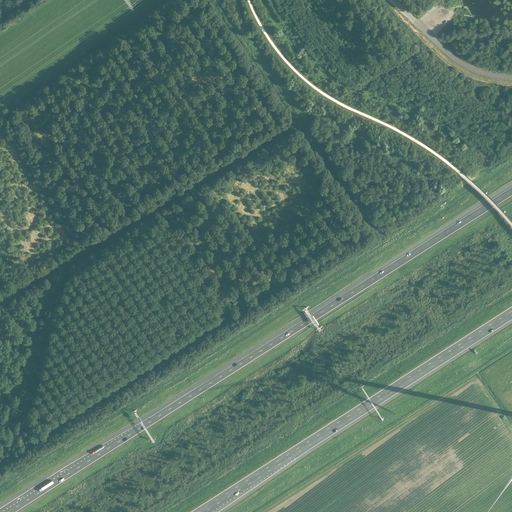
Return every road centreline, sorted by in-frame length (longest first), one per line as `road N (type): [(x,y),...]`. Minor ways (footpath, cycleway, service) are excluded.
road 1 (motorway): [(511,191),(8,511)]
road 2 (motorway): [(203,511),(511,313)]
road 3 (tertiary): [(393,0),(459,61),(511,77)]
